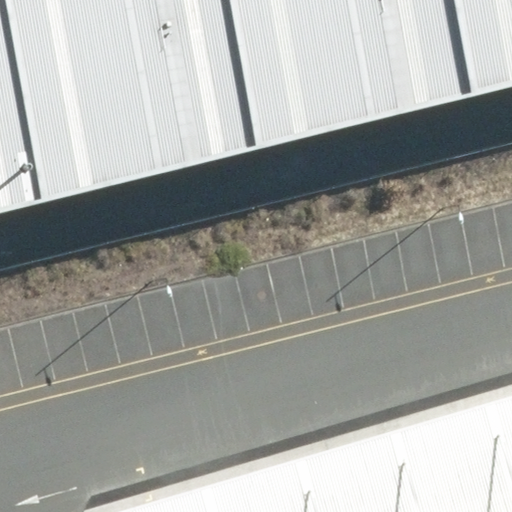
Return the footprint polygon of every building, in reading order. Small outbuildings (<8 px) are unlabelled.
[(0,0),(0,18),(28,193),(245,138),(219,0),(0,0)] [(219,0),(245,138),(454,86),(441,0),(219,0)] [(511,0),(441,0),(454,86),(511,71),(511,0)] [(0,199),(28,193),(0,18),(0,199)] [(92,511),(511,511),(511,356),(489,364),(405,388),(299,420),(191,452),(84,484),(92,511)]
